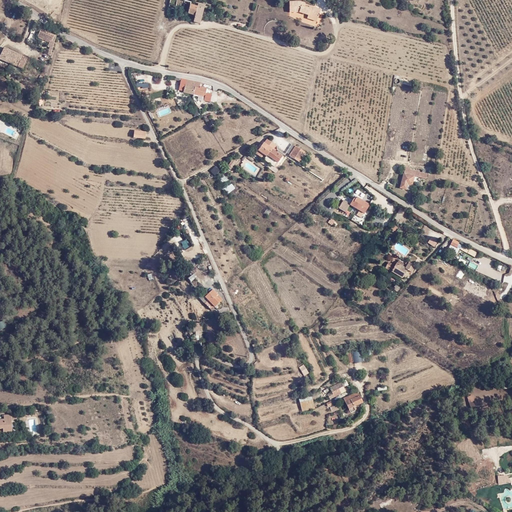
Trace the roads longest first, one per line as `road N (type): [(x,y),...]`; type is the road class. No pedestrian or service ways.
road 1 (unclassified): [(125,63),(252,352),(245,367),(205,353),(199,364),(207,392),(216,407),(275,442)]
road 2 (residential): [(125,63),(226,89),(443,230),(511,262)]
road 3 (track): [(16,511),(130,495),(262,461),(275,442)]
road 4 (residential): [(12,0),(59,34),(125,63)]
